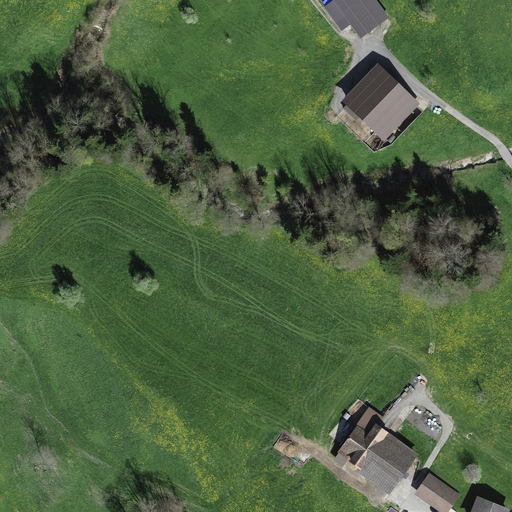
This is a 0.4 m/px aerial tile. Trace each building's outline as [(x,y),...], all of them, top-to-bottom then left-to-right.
[(372,0),(336,0),(348,17),(338,24),(348,38),(363,27),(369,35),(385,24),(380,17),(383,14),(372,0)] [(420,105),(378,65),(342,103),(384,142),(420,105)] [(369,409),(335,457),(393,497),(420,456),(378,427),(383,419),(369,409)] [(431,476),(416,496),(437,511),(448,511),(459,497),(431,476)] [(511,511),(511,508),(482,497),(475,511),(511,511)]
